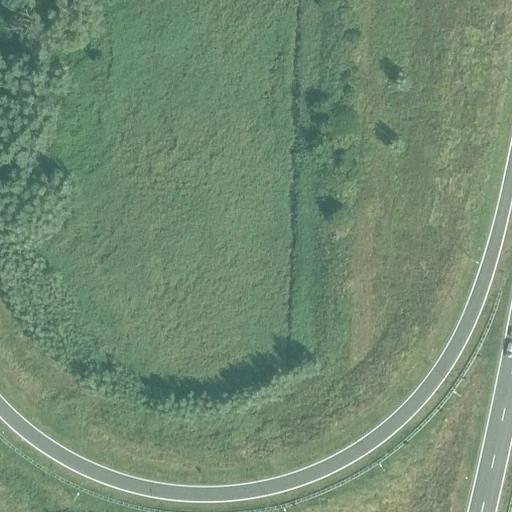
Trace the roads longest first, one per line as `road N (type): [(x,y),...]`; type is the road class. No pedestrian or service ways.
road 1 (trunk): [(511,169),(483,281),(436,377),(373,441),(327,468),(255,491),(158,491),(100,475),(45,446),(0,405)]
road 2 (trunk): [(511,373),(481,511)]
